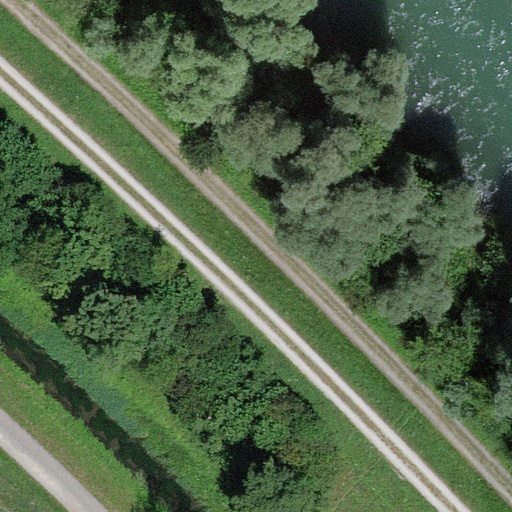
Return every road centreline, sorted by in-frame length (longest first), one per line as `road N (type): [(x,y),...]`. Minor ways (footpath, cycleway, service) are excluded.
road 1 (track): [(23,0),(411,373),(511,481)]
road 2 (track): [(0,68),(113,161),(442,511)]
